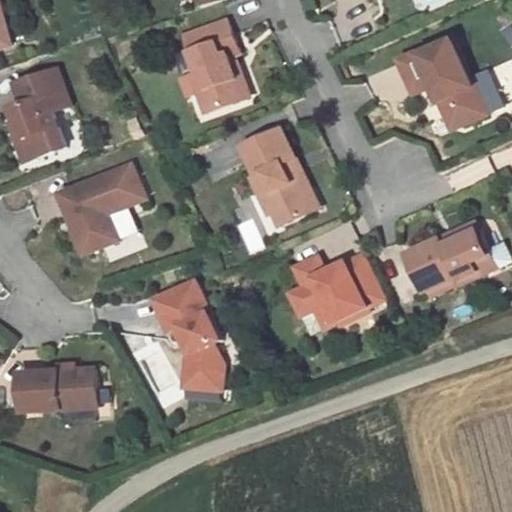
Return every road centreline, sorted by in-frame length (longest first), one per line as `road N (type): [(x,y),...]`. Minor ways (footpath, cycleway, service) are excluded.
road 1 (unclassified): [(104,511),(160,475),(248,437),(511,346)]
road 2 (residential): [(292,0),(359,159),(398,183)]
